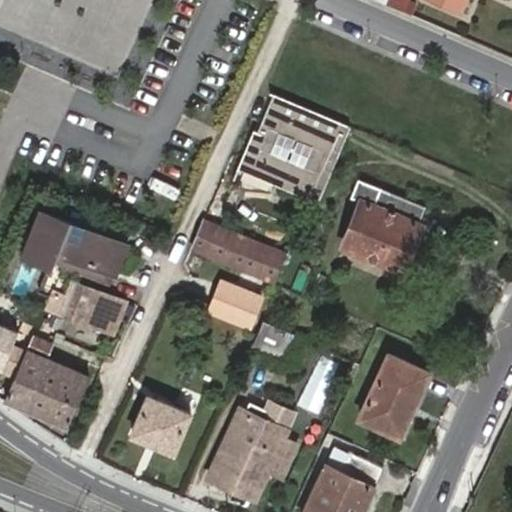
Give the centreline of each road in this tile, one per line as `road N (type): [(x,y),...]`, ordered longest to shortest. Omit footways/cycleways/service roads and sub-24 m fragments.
road 1 (residential): [(511,332),(426,511)]
road 2 (tertiary): [(157,511),(75,474),(0,425)]
